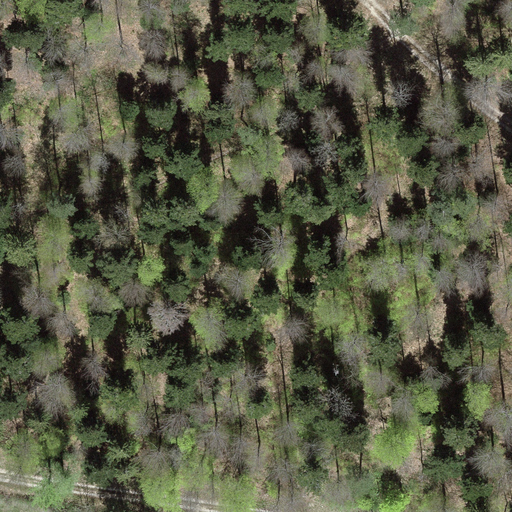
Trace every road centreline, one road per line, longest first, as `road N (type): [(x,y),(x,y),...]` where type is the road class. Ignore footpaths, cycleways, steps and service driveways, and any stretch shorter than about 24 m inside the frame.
road 1 (track): [(511,30),(404,21),(286,119),(124,189),(0,214)]
road 2 (track): [(0,472),(253,511)]
road 3 (track): [(511,125),(447,71),(404,21),(364,0)]
